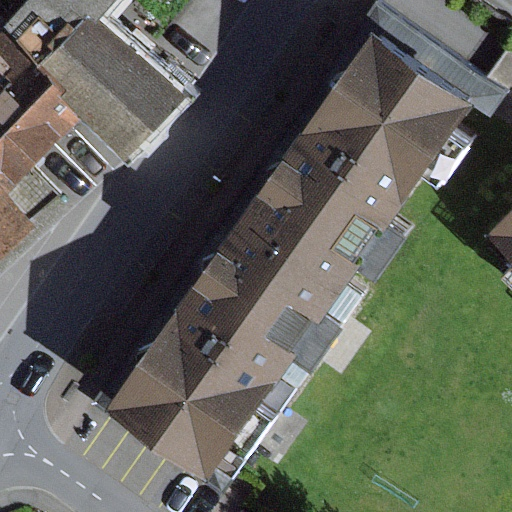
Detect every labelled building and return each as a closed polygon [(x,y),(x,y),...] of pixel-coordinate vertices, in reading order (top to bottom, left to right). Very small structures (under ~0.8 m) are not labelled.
[(29,0),(17,15),(52,54),(102,1),(110,8),(116,0),(29,0)] [(102,1),(52,54),(99,98),(141,138),(191,84),(110,8),(102,1)] [(390,14),(250,212),(349,282),(490,84),(390,14)] [(0,164),(46,214),(66,195),(36,162),(99,98),(52,54),(17,15),(0,33),(0,164)] [(0,256),(46,214),(0,164),(0,256)] [(511,208),(501,220),(511,231),(511,208)] [(349,282),(250,212),(113,409),(226,486),(361,289),(349,282)]
